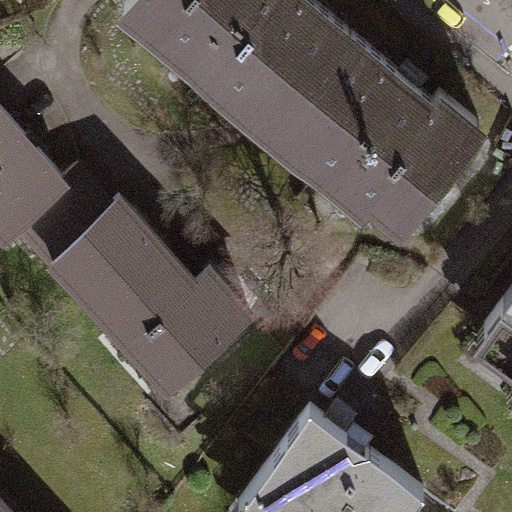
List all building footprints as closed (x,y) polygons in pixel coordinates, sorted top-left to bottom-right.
[(124,0),(124,1),(267,118),(345,23),(316,0),(124,0)] [(367,182),(402,210),(479,118),(440,86),(433,96),(345,23),(267,118),(358,192),(367,182)] [(21,210),(63,173),(0,103),(0,223),(3,227),(21,210)] [(63,173),(21,210),(55,250),(110,203),(75,163),(63,173)] [(210,262),(193,277),(119,194),(110,203),(55,250),(167,377),(248,305),(210,262)] [(511,277),(483,317),(511,337),(511,277)] [(249,511),(402,511),(424,483),(309,400),(235,502),(249,511)] [(34,511),(0,474),(0,511),(34,511)]
